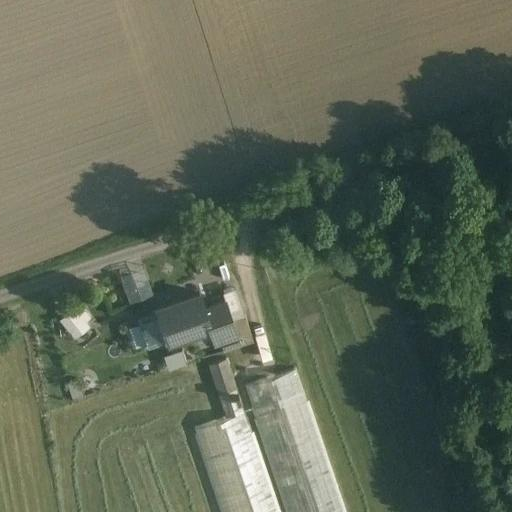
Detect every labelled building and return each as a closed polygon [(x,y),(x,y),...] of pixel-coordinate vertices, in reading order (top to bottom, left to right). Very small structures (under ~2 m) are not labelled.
[(150,291),(140,267),(122,274),(132,298),(150,291)] [(198,292),(156,306),(167,340),(208,326),(209,325),(203,306),(198,292)] [(224,299),(203,306),(209,325),(208,326),(213,341),(218,339),(235,333),(230,318),(224,299)] [(101,332),(78,302),(60,315),(82,345),(101,332)] [(243,313),(230,318),(235,333),(218,339),(222,350),(252,340),(243,313)] [(511,324),(491,329),(497,356),(511,352),(511,324)] [(225,357),(206,364),(224,416),(243,410),(225,357)] [(342,511),(295,368),(243,385),(285,511),(342,511)] [(214,420),(192,427),(220,511),(277,511),(243,410),(224,416),(214,420)]
